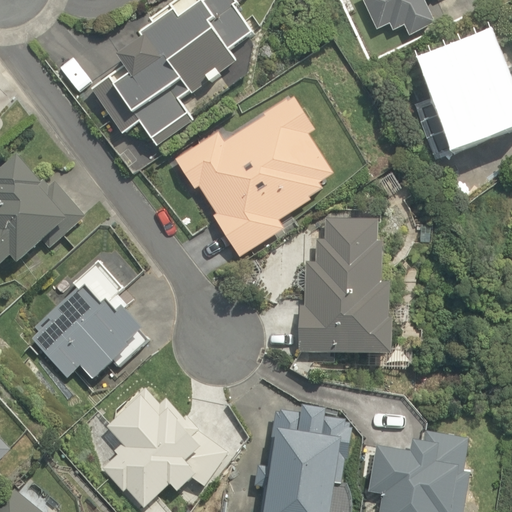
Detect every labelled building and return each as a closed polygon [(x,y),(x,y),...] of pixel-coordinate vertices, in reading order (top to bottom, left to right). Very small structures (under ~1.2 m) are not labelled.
[(128,66),(97,86),(126,133),(144,122),(153,136),(190,113),(179,95),(237,59),(229,47),(252,32),(231,0),(208,0),(204,3),(201,0),(185,0),(153,20),(165,38),(150,48),(147,42),(123,57),(128,66)] [(360,0),(374,32),(387,26),(391,36),(404,30),(409,41),(438,28),(429,6),(441,0),(360,0)] [(511,75),(501,42),(431,65),(443,102),(425,108),(440,156),(511,132),(511,75)] [(220,133),(176,161),(240,260),(287,230),(283,223),(338,188),(309,142),(321,134),(299,100),(228,146),(220,133)] [(0,267),(14,256),(19,263),(38,247),(44,254),(84,221),(53,183),(45,189),(42,186),(46,183),(21,153),(0,171),(0,267)] [(387,224),(328,220),(326,220),(324,241),(312,241),(308,312),(300,312),(297,358),(395,365),(400,291),(383,290),(387,224)] [(34,339),(70,378),(83,366),(96,380),(111,366),(117,371),(147,343),(139,334),(146,327),(125,305),(120,310),(110,299),(124,289),(99,262),(76,283),(78,289),(49,317),(47,315),(33,327),(39,334),(34,339)] [(118,454),(104,467),(124,491),(128,487),(145,507),(172,484),(179,492),(192,480),(197,478),(205,485),(228,455),(186,420),(168,398),(157,407),(145,392),(108,426),(122,443),(114,450),(118,454)] [(280,418),(266,511),(222,511),(220,511),(219,511),(350,511),(354,489),(340,487),(349,423),(281,413),(280,418)] [(0,465),(18,448),(0,429),(0,465)] [(368,493),(382,495),(378,511),(462,511),(468,474),(463,473),(468,440),(425,432),(423,443),(411,441),(409,452),(376,446),(368,493)] [(0,511),(43,511),(44,511),(15,488),(0,506),(0,511)]
